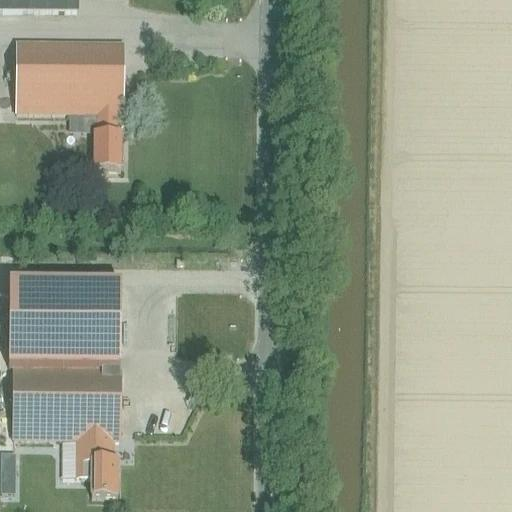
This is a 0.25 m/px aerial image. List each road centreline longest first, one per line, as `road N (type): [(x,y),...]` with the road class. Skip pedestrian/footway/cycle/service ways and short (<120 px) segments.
road 1 (unclassified): [(263,511),(268,0)]
road 2 (unknown): [(266,278),(0,278)]
